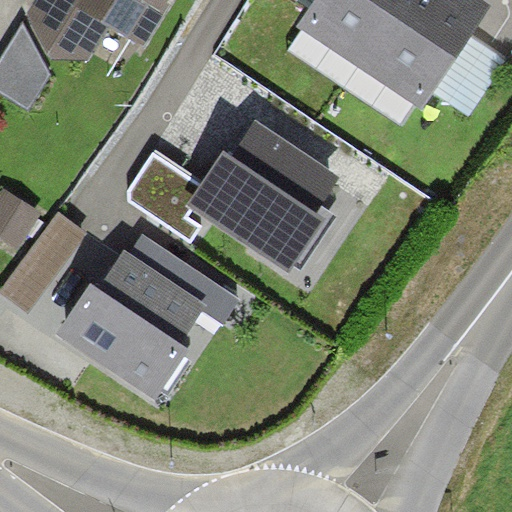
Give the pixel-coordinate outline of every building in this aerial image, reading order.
[(26,0),(22,8),(43,56),(77,52),(98,14),(142,40),(165,0),(26,0)] [(382,0),(290,0),(282,16),(350,57),(382,0)] [(419,97),(475,0),(382,0),(350,57),(419,97)] [(467,29),(442,91),(483,107),(508,45),(467,29)] [(221,130),(178,196),(277,261),(317,200),(308,194),(326,167),(248,115),(233,137),(221,130)] [(35,213),(0,187),(0,239),(10,247),(35,213)] [(83,232),(52,209),(0,279),(0,291),(25,310),(83,232)] [(85,264),(45,322),(145,390),(184,333),(175,327),(196,298),(114,242),(94,271),(85,264)]
